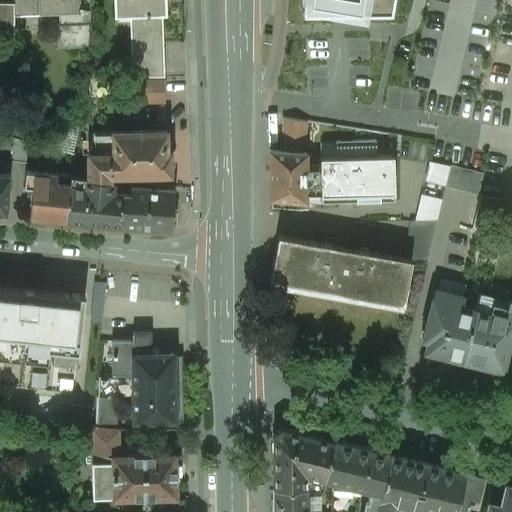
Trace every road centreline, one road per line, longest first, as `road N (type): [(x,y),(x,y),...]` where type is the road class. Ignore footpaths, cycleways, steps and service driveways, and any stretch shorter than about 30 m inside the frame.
road 1 (residential): [(511,447),(228,376)]
road 2 (residential): [(0,236),(227,255)]
road 3 (secondary): [(226,38),(227,255)]
road 4 (secondary): [(228,376),(230,511)]
road 5 (secondary): [(227,255),(228,376)]
